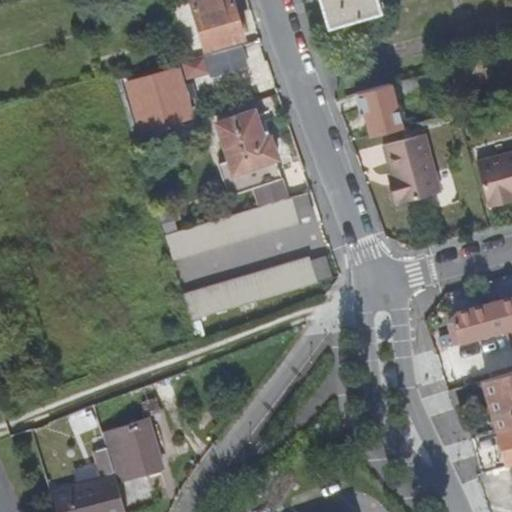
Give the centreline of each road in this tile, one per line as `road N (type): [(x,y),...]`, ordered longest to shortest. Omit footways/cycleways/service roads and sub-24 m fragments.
road 1 (track): [(329,312),(0,426)]
road 2 (residential): [(375,287),(275,0)]
road 3 (residential): [(183,511),(329,312),(375,287)]
road 4 (residential): [(456,511),(393,405),(375,287)]
road 5 (residential): [(511,246),(375,287)]
